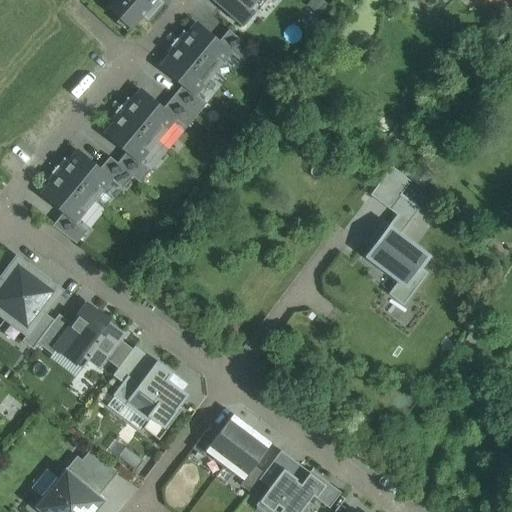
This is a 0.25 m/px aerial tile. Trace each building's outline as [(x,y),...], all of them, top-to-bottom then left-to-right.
[(113,0),(107,7),(119,18),(123,14),(134,24),(131,28),(132,29),(143,17),(157,0),(113,0)] [(160,0),(157,0),(143,17),(148,21),(164,3),(160,0)] [(213,0),(243,26),(254,14),(250,9),(257,0),(213,0)] [(198,24),(189,35),(187,34),(178,44),(214,74),(222,63),(221,62),(229,52),(230,51),(219,42),(198,24)] [(229,30),(219,42),(230,51),(229,52),(241,62),(251,50),(229,30)] [(214,74),(178,44),(169,55),(171,56),(162,67),(183,85),(194,94),(195,93),(203,83),(205,84),(214,74)] [(194,94),(183,85),(173,96),(196,116),(207,103),(195,93),(194,94)] [(163,108),(142,91),(133,102),(131,101),(122,111),(158,141),(167,130),(165,129),(173,119),(174,118),(163,108)] [(196,116),(173,96),(163,108),(174,118),(173,119),(185,128),(196,116)] [(158,141),(122,111),(114,122),(115,123),(106,134),(127,152),(138,161),(139,160),(148,150),(149,151),(158,141)] [(100,169),(78,151),(69,162),(68,161),(59,171),(94,201),(103,191),(101,189),(110,179),(111,178),(100,169)] [(138,161),(127,152),(118,163),(117,164),(132,177),(140,183),(151,170),(139,160),(138,161)] [(132,177),(117,164),(118,163),(110,157),(100,169),(111,178),(110,179),(122,189),(132,177)] [(371,192),(398,214),(392,221),(404,230),(422,208),(402,192),(412,180),(393,165),(371,192)] [(94,201),(59,171),(50,182),(52,183),(43,194),(64,212),(75,221),(76,220),(84,210),(86,211),(94,201)] [(64,212),(52,226),(76,244),(87,230),(76,220),(75,221),(64,212)] [(431,256),(389,225),(365,257),(407,288),(431,256)] [(0,279),(0,314),(5,318),(39,274),(17,257),(0,279)] [(39,274),(5,318),(27,334),(22,341),(33,349),(37,343),(54,320),(45,313),(61,290),(39,274)] [(121,334),(98,317),(101,313),(100,312),(99,313),(88,305),(73,325),(60,342),(68,348),(80,357),(83,354),(89,359),(98,365),(104,357),(118,338),(121,334)] [(73,325),(59,314),(54,320),(37,343),(52,354),(57,348),(56,348),(60,342),(73,325)] [(124,342),(118,338),(104,357),(118,368),(133,349),(124,342)] [(80,357),(76,363),(83,368),(89,359),(83,354),(80,357)] [(189,395),(168,379),(173,373),(157,361),(137,387),(158,402),(147,416),(163,428),(189,395)] [(233,414),(206,450),(225,465),(252,429),(233,414)] [(252,429),(225,465),(230,469),(230,462),(231,462),(231,469),(236,473),(244,479),(271,443),(252,429)] [(99,492),(118,471),(90,445),(71,466),(99,492)] [(97,511),(107,500),(66,467),(33,507),(38,511),(97,511)] [(42,495),(57,478),(47,470),(33,487),(42,495)] [(301,484),(296,481),(298,479),(286,470),(270,492),(267,490),(259,502),(272,511),(306,511),(312,504),(309,502),(309,501),(313,496),(317,499),(322,492),(321,492),(326,485),(310,473),(311,473),(310,472),(301,484)]
